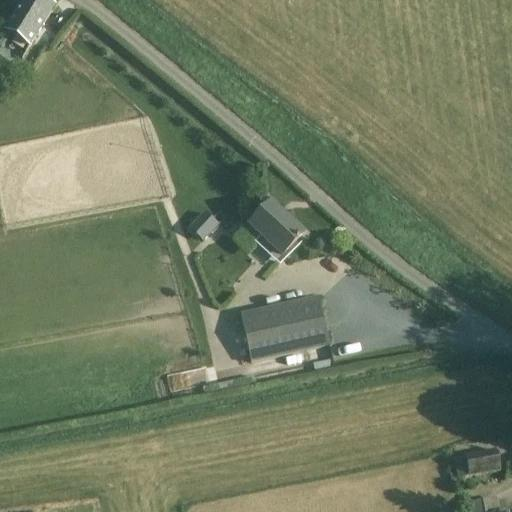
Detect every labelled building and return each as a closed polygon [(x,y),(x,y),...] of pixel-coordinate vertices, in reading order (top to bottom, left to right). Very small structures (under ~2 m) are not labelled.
[(40,0),(23,0),(10,21),(4,17),(0,23),(0,30),(3,32),(2,33),(29,50),(55,9),(40,0)] [(270,204),(248,228),(281,259),(303,235),(270,204)] [(216,227),(203,217),(189,234),(201,244),(216,227)] [(240,317),(250,367),(329,349),(318,300),(240,317)] [(458,481),(500,474),(496,453),(455,460),(458,481)]
